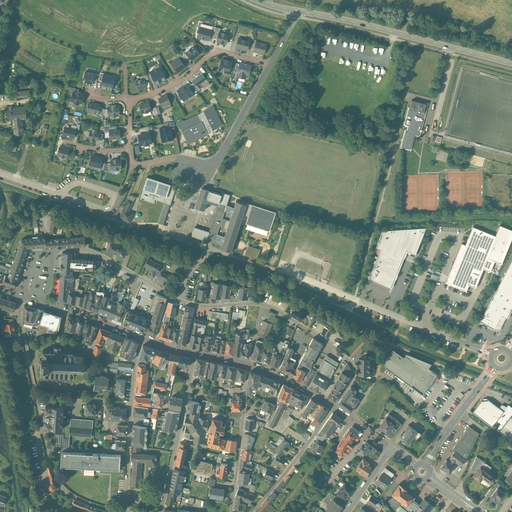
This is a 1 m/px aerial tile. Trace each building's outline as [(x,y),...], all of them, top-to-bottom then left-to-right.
[(212,26),(201,23),(200,27),(197,37),(209,40),(210,35),(211,30),(212,26)] [(229,35),(219,32),(217,41),(220,42),(220,43),(223,43),(226,43),(228,39),(228,38),(229,37),(228,36),(229,35)] [(241,40),(238,39),(236,47),(248,50),(250,41),(246,40),(245,40),(243,39),(242,39),(241,40)] [(267,45),(256,42),(253,51),(264,54),(267,45)] [(193,46),(191,49),(190,48),(188,50),(188,51),(186,53),(192,60),(200,53),(193,46)] [(178,58),(171,63),(177,72),(178,72),(179,72),(180,71),(181,70),(183,68),(184,68),(185,67),(185,66),(184,64),(183,64),(182,62),(179,58),(178,58)] [(225,59),(223,58),(221,59),(221,62),(220,68),(221,68),(220,71),(228,73),(229,73),(230,67),(232,61),(225,60),(225,59)] [(251,66),(240,63),(237,73),(237,76),(245,78),(246,75),(249,75),(251,66)] [(160,67),(150,72),(155,82),(156,84),(166,79),(160,67)] [(96,74),(85,71),(83,80),(84,81),(84,83),(92,85),(93,82),(93,80),(94,80),(96,74)] [(210,84),(202,73),(192,80),(194,82),(197,86),(200,84),(204,89),(210,84)] [(104,74),(102,81),(101,87),(103,87),(102,88),(105,88),(108,89),(111,90),(111,89),(112,89),(114,82),(114,81),(115,77),(104,74)] [(144,79),(136,81),(137,89),(146,88),(144,79)] [(197,86),(194,82),(191,84),(197,91),(200,89),(197,86)] [(188,84),(178,91),(183,100),(187,98),(188,98),(190,97),(190,96),(193,94),(193,93),(189,86),(188,84)] [(197,91),(191,84),(189,86),(193,93),(197,91)] [(81,93),(77,92),(77,93),(73,92),(71,101),(75,101),(74,102),(78,103),(78,102),(82,103),(84,94),(81,94),(81,93)] [(167,95),(159,99),(162,107),(170,103),(167,95)] [(426,104),(411,100),(409,109),(405,124),(409,125),(407,132),(414,134),(417,135),(419,127),(417,127),(421,112),(423,113),(426,104)] [(89,101),(87,111),(98,114),(100,104),(89,101)] [(149,102),(140,105),(140,107),(139,108),(140,111),(141,110),(142,113),(151,111),(149,102)] [(179,128),(187,144),(207,135),(206,133),(223,125),(213,104),(198,114),(182,121),(181,120),(175,123),(178,129),(179,128)] [(115,105),(112,106),(112,107),(108,107),(109,116),(112,115),(112,116),(116,116),(116,115),(119,115),(119,106),(115,106),(115,105)] [(13,106),(6,107),(8,121),(13,120),(14,120),(13,108),(13,106)] [(25,107),(13,108),(14,120),(19,119),(26,119),(25,107)] [(19,124),(19,119),(14,120),(13,120),(14,135),(23,134),(22,124),(19,124)] [(76,129),(71,128),(70,126),(63,131),(64,133),(63,135),(74,138),(75,135),(76,129)] [(170,127),(164,128),(165,129),(160,130),(162,139),(161,139),(162,142),(168,141),(167,141),(173,140),(172,135),(170,127)] [(92,129),(92,131),(90,131),(88,137),(90,138),(90,141),(94,142),(95,139),(98,140),(100,133),(96,132),(97,130),(92,129)] [(120,130),(109,130),(110,138),(120,138),(120,130)] [(414,134),(407,132),(406,131),(402,147),(403,142),(411,144),(414,134)] [(146,134),(139,135),(139,137),(138,137),(138,139),(139,141),(139,142),(140,142),(140,144),(144,144),(144,146),(148,145),(148,143),(151,142),(149,133),(146,134)] [(69,149),(60,147),(58,155),(67,158),(67,157),(68,156),(69,154),(68,153),(69,149)] [(445,162),(449,152),(439,149),(436,159),(445,162)] [(99,157),(95,156),(95,155),(93,155),(92,156),(92,155),(90,165),(100,167),(101,162),(102,158),(101,157),(100,157),(99,157)] [(121,160),(118,160),(118,159),(114,159),(114,160),(111,160),(111,169),(121,169),(121,160)] [(140,169),(119,216),(121,216),(128,199),(140,173),(141,173),(142,170),(140,169)] [(170,185),(147,177),(143,190),(166,197),(170,185)] [(170,185),(166,197),(143,190),(140,199),(142,199),(144,200),(154,203),(155,200),(165,203),(158,223),(163,225),(170,204),(176,187),(170,185)] [(210,191),(202,189),(196,207),(196,208),(197,208),(198,208),(204,210),(207,202),(210,191)] [(246,205),(236,201),(234,208),(226,205),(229,195),(222,193),(221,195),(210,191),(207,202),(218,205),(214,217),(212,217),(211,222),(212,223),(209,232),(194,227),(192,236),(205,240),(207,241),(209,242),(215,243),(215,244),(222,246),(221,249),(231,252),(243,214),(246,205)] [(128,199),(121,216),(119,216),(117,215),(116,218),(115,218),(120,220),(121,220),(122,220),(123,221),(124,221),(125,221),(125,220),(130,222),(133,213),(129,211),(133,202),(128,199)] [(276,213),(247,203),(246,205),(243,214),(248,216),(246,224),(270,231),(276,213)] [(53,217),(49,234),(56,234),(58,219),(53,217)] [(64,220),(58,219),(56,234),(61,233),(64,220)] [(471,226),(464,244),(460,243),(444,282),(465,290),(467,284),(475,287),(483,269),(490,271),(495,260),(501,263),(511,235),(511,230),(498,224),(493,235),(471,226)] [(426,227),(383,231),(376,248),(378,249),(380,250),(378,254),(368,279),(390,288),(405,250),(407,251),(415,254),(417,250),(426,227)] [(44,237),(33,238),(33,239),(34,248),(43,247),(43,248),(45,248),(47,248),(46,240),(46,237),(44,237)] [(85,237),(70,238),(71,247),(85,246),(85,237)] [(62,238),(54,239),(55,248),(63,247),(62,238)] [(70,238),(62,238),(63,247),(71,247),(70,238)] [(21,239),(11,268),(20,271),(22,264),(23,264),(23,262),(28,248),(34,248),(33,239),(21,239)] [(46,240),(47,248),(47,249),(55,248),(54,239),(46,240)] [(126,248),(110,242),(107,251),(124,256),(125,253),(127,248),(126,248)] [(133,248),(127,246),(126,248),(127,248),(125,253),(131,255),(133,248)] [(260,250),(248,246),(245,255),(257,259),(260,250)] [(73,253),(62,252),(61,272),(74,273),(74,270),(89,272),(89,270),(97,270),(97,260),(73,258),(73,253)] [(161,266),(148,259),(144,265),(151,270),(149,274),(154,277),(155,275),(158,270),(161,266)] [(511,260),(482,317),(483,317),(480,321),(494,328),(501,315),(506,318),(511,309),(511,310),(511,306),(511,260)] [(20,271),(11,268),(8,276),(6,275),(3,283),(15,287),(17,279),(20,271)] [(161,272),(160,272),(158,277),(157,277),(167,281),(170,275),(161,272)] [(73,279),(60,278),(58,300),(67,302),(67,299),(68,299),(69,292),(70,288),(74,289),(74,279),(73,279)] [(232,286),(214,283),(211,297),(220,299),(221,296),(230,298),(232,286)] [(249,291),(239,288),(236,297),(246,300),(249,291)] [(78,290),(77,294),(75,305),(82,307),(85,297),(82,296),(82,294),(83,290),(78,289),(78,290)] [(97,292),(91,290),(91,291),(90,293),(89,300),(86,308),(98,312),(104,296),(104,292),(102,291),(102,293),(97,291),(97,292)] [(202,290),(199,290),(198,299),(205,300),(206,290),(202,290)] [(87,294),(85,294),(85,297),(82,307),(86,308),(89,300),(90,293),(91,291),(88,291),(87,294)] [(73,293),(69,292),(68,299),(67,299),(67,302),(75,305),(77,294),(73,293)] [(167,298),(156,293),(154,299),(165,304),(167,298)] [(111,296),(104,294),(104,296),(98,312),(99,313),(99,312),(103,314),(107,303),(109,299),(111,296)] [(16,303),(1,298),(1,297),(0,296),(0,306),(13,311),(16,303)] [(135,298),(130,308),(134,310),(136,305),(139,300),(135,298)] [(165,304),(154,299),(150,308),(155,309),(153,314),(151,321),(159,324),(165,304)] [(125,305),(118,321),(122,323),(127,311),(129,307),(127,306),(129,302),(127,301),(125,305)] [(116,306),(112,304),(112,305),(108,316),(112,318),(120,303),(118,302),(116,306)] [(168,302),(163,321),(164,321),(162,325),(158,337),(164,339),(168,327),(167,327),(168,324),(169,322),(168,322),(169,320),(170,316),(172,307),(172,303),(168,302)] [(112,305),(107,303),(103,314),(108,316),(112,305)] [(120,303),(112,318),(116,320),(118,321),(125,305),(120,303)] [(33,307),(25,305),(24,305),(22,320),(28,321),(34,322),(38,308),(35,307),(35,306),(33,306),(33,307)] [(194,308),(186,306),(183,316),(192,318),(194,308)] [(44,310),(38,308),(34,322),(33,324),(36,325),(38,318),(41,319),(44,311),(44,310)] [(305,315),(294,308),(290,314),(301,321),(305,315)] [(62,316),(44,311),(41,319),(38,330),(39,330),(38,334),(47,332),(47,331),(57,332),(58,329),(59,330),(61,319),(62,316)] [(133,314),(127,311),(122,323),(128,325),(132,317),(133,314)] [(267,322),(263,321),(259,336),(267,339),(269,333),(272,325),(273,323),(275,317),(276,315),(270,313),(267,322)] [(192,318),(183,316),(181,326),(180,330),(178,344),(185,346),(192,318)] [(207,321),(204,335),(205,335),(203,349),(210,351),(212,345),(213,337),(216,319),(211,318),(211,317),(208,316),(207,321)] [(132,317),(128,325),(145,332),(148,324),(132,317)] [(78,321),(68,318),(64,331),(75,334),(78,321)] [(207,321),(195,318),(194,325),(192,334),(189,346),(202,349),(203,349),(205,335),(204,335),(207,321)] [(86,323),(78,321),(75,334),(83,335),(86,323)] [(159,324),(151,321),(150,324),(148,324),(145,332),(155,336),(159,324)] [(5,325),(2,325),(4,333),(9,332),(10,334),(12,333),(12,332),(15,331),(14,323),(5,325)] [(93,325),(86,323),(83,335),(86,336),(84,343),(90,345),(92,342),(88,340),(93,325)] [(93,325),(88,340),(92,342),(97,327),(93,325)] [(173,328),(170,341),(177,343),(180,330),(174,329),(175,326),(174,326),(173,328)] [(169,327),(168,327),(164,339),(170,341),(173,328),(169,327)] [(294,330),(288,327),(285,334),(291,337),(294,330)] [(100,328),(95,343),(104,346),(105,341),(103,340),(104,338),(106,339),(109,331),(100,328)] [(241,333),(236,332),(235,342),(233,355),(240,356),(241,351),(241,350),(242,342),(243,342),(243,339),(245,330),(241,329),(241,333)] [(125,338),(109,331),(106,339),(105,342),(109,344),(107,350),(115,353),(118,344),(122,345),(125,338)] [(222,337),(216,336),(214,345),(212,345),(210,351),(219,352),(221,340),(222,337)] [(132,340),(125,338),(122,345),(120,349),(122,349),(123,350),(120,356),(125,358),(132,341),(132,340)] [(306,358),(303,357),(297,367),(305,371),(307,368),(307,367),(307,366),(309,368),(323,344),(313,338),(309,345),(312,347),(306,358)] [(266,342),(256,340),(255,344),(251,359),(260,361),(263,350),(266,342)] [(289,342),(286,341),(285,343),(278,340),(275,348),(273,353),(269,365),(277,368),(289,342)] [(132,341),(125,358),(132,360),(138,343),(132,341)] [(235,342),(226,341),(226,343),(224,354),(233,355),(235,342)] [(250,345),(242,344),(241,351),(240,356),(248,358),(252,344),(250,343),(250,345)] [(57,346),(55,346),(55,345),(55,346),(54,346),(54,347),(55,347),(54,349),(54,351),(51,351),(51,350),(50,350),(50,351),(44,351),(43,350),(42,350),(43,351),(43,357),(42,357),(42,358),(41,359),(40,359),(40,360),(41,360),(41,363),(41,367),(39,367),(39,368),(41,368),(41,369),(41,371),(42,371),(42,376),(41,377),(42,378),(43,377),(49,377),(49,379),(50,377),(53,377),(53,379),(54,379),(56,379),(58,379),(59,379),(59,378),(63,378),(62,379),(63,379),(63,378),(67,378),(67,379),(68,380),(68,378),(71,378),(71,380),(72,379),(71,378),(74,376),(75,377),(75,376),(74,375),(74,372),(75,372),(76,370),(78,370),(78,372),(79,372),(79,371),(83,371),(83,372),(84,372),(84,370),(86,368),(87,369),(88,368),(86,367),(87,365),(88,364),(88,363),(86,364),(84,361),(85,360),(84,360),(84,358),(86,358),(85,357),(84,357),(83,356),(83,354),(82,354),(82,355),(80,355),(80,354),(79,354),(79,355),(76,355),(77,354),(76,353),(75,353),(74,354),(73,353),(73,351),(72,352),(69,352),(69,351),(68,351),(68,352),(65,352),(65,350),(64,350),(64,352),(60,352),(60,350),(61,350),(61,349),(60,349),(61,347),(61,346),(60,346),(60,347),(57,346)] [(156,349),(143,345),(139,358),(148,362),(148,361),(149,357),(154,358),(152,362),(153,362),(157,350),(157,349),(157,350),(157,349),(156,349)] [(266,351),(263,350),(260,361),(269,364),(273,353),(275,348),(268,345),(266,351)] [(102,348),(95,346),(92,356),(99,359),(102,348)] [(294,350),(289,348),(284,359),(279,369),(289,374),(289,373),(292,367),(295,361),(290,358),(294,350)] [(157,350),(153,362),(159,364),(163,351),(157,350)] [(431,364),(407,354),(404,358),(403,358),(403,357),(402,357),(398,354),(397,353),(393,351),(393,350),(393,351),(390,355),(390,354),(389,355),(390,355),(388,358),(387,358),(385,361),(385,362),(385,366),(385,367),(387,368),(386,368),(387,369),(392,372),(397,376),(402,379),(402,380),(407,383),(412,387),(417,390),(417,391),(422,394),(422,395),(423,394),(426,390),(428,387),(430,385),(430,384),(433,380),(436,375),(437,375),(436,374),(432,371),(431,371),(428,368),(431,364)] [(171,354),(163,351),(159,364),(162,365),(163,361),(169,363),(171,354)] [(179,355),(171,354),(169,363),(170,363),(168,372),(170,373),(176,374),(177,367),(177,364),(179,355)] [(190,358),(179,355),(177,364),(177,367),(180,367),(181,365),(188,366),(190,358)] [(327,355),(317,371),(313,378),(309,386),(321,393),(328,381),(337,365),(339,363),(327,355)] [(357,367),(358,369),(358,376),(369,376),(369,358),(358,358),(358,366),(357,367)] [(206,360),(197,359),(194,373),(203,375),(206,360)] [(219,363),(211,362),(207,377),(215,379),(217,370),(219,363)] [(228,366),(219,363),(217,370),(221,371),(220,376),(225,377),(228,366)] [(349,365),(347,363),(343,370),(351,372),(351,371),(351,369),(350,367),(349,365)] [(145,365),(138,364),(136,380),(147,382),(148,376),(149,371),(145,370),(145,365)] [(238,368),(228,366),(225,377),(225,379),(235,381),(238,368)] [(305,371),(297,367),(297,369),(293,376),(300,380),(305,371)] [(246,370),(238,368),(235,381),(241,381),(244,382),(246,370)] [(317,371),(311,368),(307,375),(313,378),(317,371)] [(261,375),(250,371),(247,385),(247,391),(251,392),(252,387),(257,389),(259,383),(261,375)] [(341,373),(327,397),(334,402),(350,378),(341,373)] [(106,376),(100,375),(100,376),(96,376),(94,388),(107,390),(109,378),(106,377),(106,376)] [(273,379),(261,375),(259,383),(259,384),(267,387),(267,386),(270,387),(269,389),(273,379)] [(313,378),(307,375),(303,382),(309,386),(313,378)] [(126,379),(117,378),(115,393),(120,394),(119,396),(124,396),(126,379)] [(280,383),(273,379),(269,389),(268,392),(269,392),(275,395),(278,390),(277,389),(280,383)] [(147,382),(136,380),(134,393),(146,394),(147,382)] [(163,383),(155,382),(154,386),(154,387),(153,391),(152,395),(152,396),(151,399),(151,400),(150,405),(150,406),(162,407),(162,406),(162,403),(163,403),(163,402),(164,398),(165,394),(165,393),(166,389),(167,384),(165,383),(163,383)] [(293,389),(283,384),(282,387),(278,397),(278,398),(277,400),(281,402),(280,404),(284,406),(288,400),(293,389)] [(356,391),(351,387),(344,395),(348,398),(350,394),(352,396),(353,396),(356,391)] [(301,393),(293,389),(288,400),(290,401),(289,402),(295,405),(301,393)] [(308,397),(301,393),(295,405),(294,407),(297,409),(298,406),(302,408),(308,397)] [(350,394),(348,398),(344,395),(341,399),(338,404),(350,413),(360,400),(356,397),(355,398),(353,396),(352,396),(350,394)] [(151,399),(135,397),(134,404),(150,406),(150,405),(151,400),(151,399)] [(183,399),(171,397),(170,401),(169,400),(168,404),(169,405),(169,407),(180,410),(183,399)] [(312,398),(301,413),(306,416),(309,411),(311,412),(318,403),(312,398)] [(494,404),(490,401),(490,400),(489,400),(488,399),(488,400),(482,401),(482,400),(481,401),(480,402),(477,406),(476,407),(477,407),(473,412),(473,413),(477,416),(478,417),(478,416),(482,419),(482,420),(483,420),(486,423),(487,424),(487,423),(491,427),(492,427),(497,420),(504,411),(503,411),(499,408),(499,407),(498,407),(494,404),(494,403),(494,404)] [(200,403),(189,400),(187,411),(188,411),(193,412),(198,412),(200,403)] [(275,405),(265,401),(261,409),(265,410),(264,414),(267,416),(269,412),(271,413),(275,405)] [(242,402),(232,402),(232,411),(241,411),(242,402)] [(311,412),(309,417),(311,418),(313,416),(315,417),(323,406),(318,403),(311,412)] [(96,405),(86,404),(85,413),(95,414),(96,405)] [(279,405),(269,426),(273,428),(284,406),(280,404),(279,405)] [(315,417),(314,418),(319,422),(328,409),(323,405),(323,406),(315,417)] [(511,407),(511,408),(509,406),(509,405),(508,405),(508,406),(504,411),(503,411),(504,411),(497,420),(497,421),(503,425),(499,432),(499,431),(498,432),(499,432),(498,432),(499,432),(498,432),(499,433),(499,432),(502,435),(503,436),(503,435),(506,438),(507,439),(510,441),(511,442),(511,407)] [(63,407),(46,406),(45,412),(44,412),(44,420),(45,420),(44,428),(62,429),(63,407)] [(120,407),(107,406),(106,418),(125,420),(126,410),(120,409),(120,407)] [(148,409),(134,406),(133,416),(147,418),(148,409)] [(180,412),(166,411),(162,429),(172,432),(173,430),(176,431),(180,412)] [(208,420),(199,418),(198,418),(200,412),(198,412),(193,412),(188,411),(188,412),(190,412),(189,417),(186,416),(184,425),(186,425),(186,426),(184,435),(185,435),(185,436),(187,436),(185,443),(187,444),(186,447),(187,447),(190,448),(190,445),(193,445),(202,448),(202,446),(206,447),(207,445),(223,449),(225,439),(219,437),(219,434),(223,434),(225,426),(221,425),(222,421),(213,418),(211,423),(208,422),(208,421),(208,420)] [(333,413),(321,430),(324,432),(329,436),(330,435),(332,432),(341,419),(342,419),(333,412),(333,413)] [(397,420),(389,414),(386,418),(385,418),(382,422),(383,423),(379,428),(384,431),(383,433),(390,439),(401,424),(397,421),(397,420)] [(294,420),(289,416),(285,421),(290,425),(294,420)] [(72,417),(70,435),(91,437),(93,419),(80,418),(72,417)] [(319,422),(314,418),(312,421),(308,427),(314,430),(319,422)] [(254,420),(246,419),(245,429),(253,431),(254,420)] [(128,426),(117,425),(117,435),(127,435),(128,426)] [(147,428),(133,425),(132,445),(139,446),(144,447),(144,443),(146,443),(147,428)] [(421,434),(408,425),(404,431),(407,433),(401,441),(408,446),(414,436),(417,438),(421,434)] [(469,426),(452,450),(454,452),(455,451),(466,460),(467,460),(479,433),(469,426)] [(349,428),(343,437),(337,446),(338,447),(336,450),(341,454),(342,453),(345,456),(351,448),(352,448),(354,445),(360,437),(356,434),(357,434),(349,428)] [(321,430),(315,437),(317,439),(317,438),(322,442),(326,436),(323,434),(324,432),(321,430)] [(251,436),(244,434),(243,448),(250,450),(255,437),(251,436)] [(236,440),(227,439),(225,450),(226,450),(229,450),(229,451),(234,452),(236,440)] [(126,441),(115,440),(115,444),(116,444),(116,449),(125,450),(126,441)] [(284,440),(280,446),(279,445),(276,449),(277,450),(276,451),(281,455),(284,452),(285,453),(289,448),(287,447),(289,443),(284,440)] [(320,444),(315,441),(311,447),(316,450),(320,453),(324,447),(320,444)] [(372,446),(366,441),(363,446),(362,445),(359,449),(366,455),(372,446)] [(185,443),(180,442),(175,464),(181,465),(180,466),(185,468),(186,466),(183,465),(187,447),(186,447),(187,444),(185,443)] [(157,455),(139,454),(139,446),(133,445),(133,446),(133,453),(132,453),(131,460),(133,460),(131,486),(140,487),(142,461),(147,461),(147,465),(156,466),(156,459),(157,456),(156,456),(157,455)] [(380,452),(373,446),(367,454),(374,459),(380,452)] [(250,450),(243,448),(241,458),(247,460),(250,461),(251,455),(252,451),(250,450)] [(466,460),(455,451),(454,452),(450,458),(448,461),(455,466),(457,463),(461,466),(466,460)] [(121,455),(62,452),(61,466),(120,469),(121,455)] [(226,454),(219,453),(217,460),(221,461),(221,457),(225,457),(226,454)] [(285,460),(277,455),(274,461),(282,465),(285,460)] [(492,468),(476,457),(470,469),(476,473),(481,467),(488,472),(492,468)] [(247,460),(241,458),(239,466),(251,470),(252,466),(246,464),(247,460)] [(369,462),(363,458),(356,469),(366,476),(371,468),(371,466),(368,464),(369,462)] [(212,463),(200,460),(198,461),(197,468),(197,469),(204,471),(204,472),(205,473),(206,473),(207,473),(207,472),(210,472),(211,471),(213,465),(212,463)] [(448,461),(446,460),(440,469),(444,472),(445,470),(450,474),(455,466),(448,461)] [(228,464),(217,462),(216,466),(218,467),(221,467),(220,470),(226,471),(228,464)] [(288,474),(283,479),(286,481),(290,476),(296,468),(294,466),(288,474)] [(456,466),(451,473),(454,474),(451,477),(455,479),(460,472),(462,474),(464,471),(456,466)] [(488,472),(481,467),(476,473),(473,477),(488,488),(496,478),(488,472)] [(185,471),(174,468),(169,489),(178,491),(180,491),(185,471)] [(275,472),(267,468),(266,470),(264,476),(271,479),(275,472)] [(385,468),(379,477),(375,482),(379,484),(380,483),(385,487),(390,479),(393,475),(393,474),(385,468)] [(245,471),(243,471),(242,472),(239,472),(238,482),(247,483),(248,477),(249,473),(245,473),(245,471)] [(52,472),(49,474),(52,484),(51,485),(50,485),(50,486),(50,487),(50,488),(51,489),(52,489),(53,489),(54,489),(57,491),(59,490),(58,487),(56,484),(54,479),(55,479),(52,472)] [(283,479),(278,485),(276,488),(279,491),(286,481),(283,479)] [(344,484),(337,494),(345,499),(348,495),(349,496),(354,489),(346,484),(345,483),(344,484)] [(414,496),(407,491),(407,490),(406,489),(403,487),(399,484),(392,494),(403,503),(396,511),(426,511),(427,511),(433,504),(424,498),(420,504),(417,502),(418,501),(417,500),(416,500),(415,501),(413,499),(414,496)] [(225,489),(211,487),(210,497),(223,499),(225,489)] [(246,491),(238,488),(235,496),(236,497),(243,500),(246,491)] [(506,495),(497,488),(490,498),(495,501),(495,502),(497,504),(498,504),(499,504),(506,495)] [(178,491),(169,489),(166,503),(172,505),(174,495),(177,496),(178,491)] [(254,495),(246,491),(243,500),(244,500),(250,503),(254,495)] [(273,491),(266,500),(269,503),(277,494),(273,491)] [(378,500),(371,495),(366,501),(374,506),(378,509),(382,503),(378,500)] [(243,500),(236,497),(234,508),(245,509),(246,505),(243,504),(244,500),(243,500)] [(334,500),(333,499),(328,505),(325,509),(328,511),(337,511),(338,511),(339,511),(342,507),(342,506),(334,500)] [(266,500),(258,508),(261,511),(262,511),(269,503),(266,500)]
